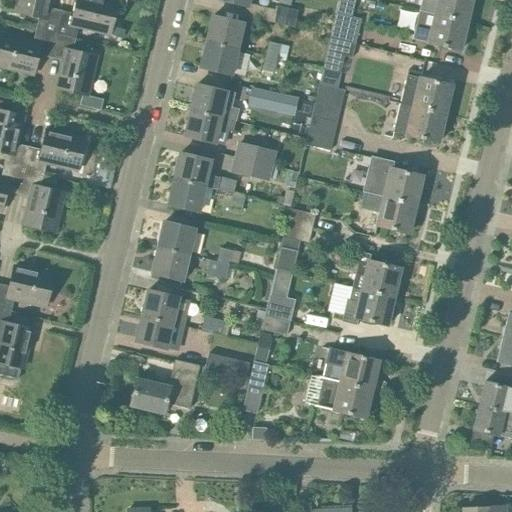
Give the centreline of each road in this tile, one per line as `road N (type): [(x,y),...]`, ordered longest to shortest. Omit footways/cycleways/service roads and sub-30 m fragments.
road 1 (residential): [(68,456),(173,0)]
road 2 (residential): [(424,472),(511,96)]
road 3 (residential): [(424,472),(68,456)]
